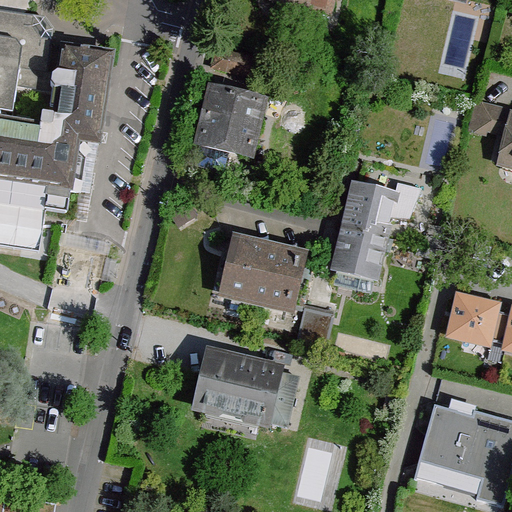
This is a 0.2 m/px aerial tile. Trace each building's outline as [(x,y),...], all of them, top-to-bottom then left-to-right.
[(272,0),(272,1),(331,14),(333,0),(272,0)] [(0,43),(20,47),(26,54),(16,120),(7,118),(6,129),(43,135),(45,121),(56,123),(60,97),(55,91),(56,83),(61,77),(49,75),(52,48),(40,46),(41,41),(33,30),(3,25),(0,24),(0,43)] [(0,117),(7,118),(16,120),(26,54),(20,47),(0,43),(0,117)] [(0,204),(68,214),(71,193),(81,194),(90,144),(99,145),(112,59),(65,51),(61,77),(56,83),(55,91),(60,97),(56,123),(54,136),(43,135),(6,129),(7,118),(0,117),(0,204)] [(260,63),(218,53),(214,69),(256,79),(260,63)] [(263,106),(214,94),(202,141),(251,152),(263,106)] [(494,109),(478,105),(471,132),(487,136),(488,133),(494,109)] [(511,112),(494,109),(488,133),(509,139),(511,126),(511,112)] [(45,121),(43,135),(54,136),(56,123),(45,121)] [(357,189),(355,197),(394,207),(395,199),(357,189)] [(355,197),(347,229),(386,240),(394,207),(355,197)] [(194,217),(188,207),(175,215),(182,226),(194,217)] [(377,275),(386,240),(347,229),(338,265),(377,275)] [(458,242),(446,239),(443,250),(456,253),(458,242)] [(300,262),(240,248),(230,295),(289,309),(300,262)] [(300,262),(289,309),(302,312),(313,264),(300,262)] [(499,309),(460,300),(450,339),(490,348),(491,343),(498,314),(499,309)] [(334,318),(305,312),(297,345),(326,352),(334,318)] [(511,327),(511,317),(498,314),(491,343),(507,347),(511,327)] [(214,360),(202,409),(266,424),(278,375),(214,360)] [(278,375),(266,424),(288,430),(300,379),(278,375)] [(401,398),(389,396),(384,414),(398,417),(401,398)] [(473,420),(436,408),(417,478),(443,486),(447,473),(483,483),(478,502),(505,509),(511,481),(511,423),(475,414),(473,420)] [(50,511),(51,503),(0,494),(0,511),(50,511)]
